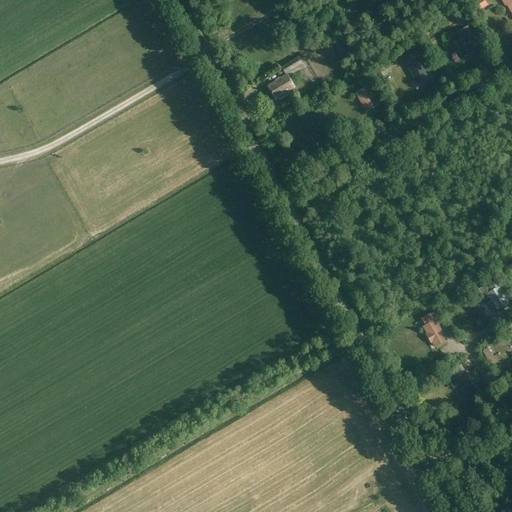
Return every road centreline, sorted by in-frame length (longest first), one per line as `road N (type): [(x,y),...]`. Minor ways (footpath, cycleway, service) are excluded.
road 1 (tertiary): [(429,464),(282,201)]
road 2 (unclassified): [(282,201),(511,66)]
road 3 (tertiary): [(282,201),(171,0)]
